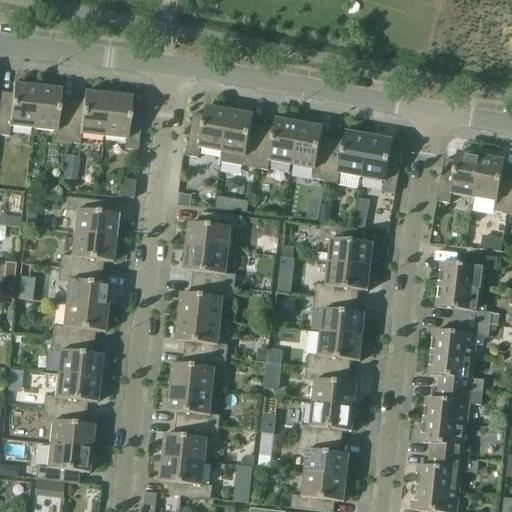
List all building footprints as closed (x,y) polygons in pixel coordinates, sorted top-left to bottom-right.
[(11,127),(33,130),(38,87),(14,85),(13,94),(2,93),(0,106),(0,136),(10,137),(11,127)] [(55,143),(67,144),(72,101),(61,100),(62,90),(38,87),(33,130),(56,133),(55,143)] [(81,136),(103,138),(108,95),(85,93),(84,102),(72,101),(67,144),(80,146),(81,136)] [(108,95),(103,138),(126,141),(125,151),(138,152),(143,109),(131,108),(132,98),(108,95)] [(201,149),(224,153),(231,111),(208,107),(206,117),(194,114),(187,157),(200,159),(201,149)] [(224,153),(222,163),(257,169),(264,127),(253,125),(255,115),(231,111),(224,153)] [(271,162),(293,166),(301,124),(277,120),(276,129),(264,127),(257,169),(269,172),(271,162)] [(314,180),(326,182),(334,140),(323,138),(324,128),(301,124),(293,166),(315,170),(314,180)] [(341,174),(363,178),(370,136),(347,132),(345,142),(334,140),(326,182),(339,184),(341,174)] [(370,136),(363,178),(385,182),(383,192),(396,195),(404,152),(392,150),(394,141),(370,136)] [(453,195),(475,199),(482,157),(459,152),(457,162),(446,160),(438,202),(451,204),(453,195)] [(495,213),(508,215),(511,191),(511,171),(504,170),(506,161),(482,157),(475,199),(497,203),(495,213)] [(66,172),(65,181),(77,182),(78,173),(66,172)] [(121,180),(119,198),(134,200),(136,182),(121,180)] [(190,206),(192,197),(180,195),(179,205),(190,206)] [(76,212),(73,235),(116,239),(118,216),(109,215),(110,203),(67,198),(66,211),(76,212)] [(238,201),(236,212),(247,213),(249,203),(238,201)] [(324,204),(321,222),(330,223),(333,205),(324,204)] [(308,210),(307,218),(318,220),(320,213),(308,210)] [(367,223),(369,214),(357,212),(356,221),(367,223)] [(190,224),(187,247),(229,252),(232,230),(242,231),(243,218),(201,213),(199,225),(190,224)] [(9,218),(8,227),(20,228),(21,219),(9,218)] [(332,241),(329,263),(372,268),(374,245),(365,243),(366,232),(324,227),(322,240),(332,241)] [(61,256),(59,269),(102,274),(103,262),(113,263),(116,239),(73,235),(71,257),(61,256)] [(481,250),(501,252),(503,240),(483,236),(481,250)] [(294,259),(295,248),(284,246),(283,258),(294,259)] [(194,272),(193,284),(235,289),(237,276),(227,275),(229,252),(187,247),(184,271),(194,272)] [(443,264),(440,286),(482,291),(485,270),(497,271),(499,258),(468,255),(467,266),(443,264)] [(317,285),(316,298),(358,302),(359,291),(369,292),(372,268),(329,263),(327,286),(317,285)] [(68,283),(65,305),(108,310),(110,286),(101,285),(102,274),(59,269),(58,282),(68,283)] [(182,294),(179,318),(221,323),(224,300),(234,301),(235,289),(193,284),(192,295),(182,294)] [(481,303),(482,291),(440,286),(438,308),(461,311),(460,322),(491,326),(497,327),(499,316),(492,315),(493,313),(487,313),(488,304),(481,303)] [(3,287),(1,297),(12,299),(13,289),(3,287)] [(19,289),(18,299),(34,301),(35,291),(19,289)] [(324,311),(322,334),(364,339),(367,315),(357,314),(358,302),(316,298),(314,310),(324,311)] [(53,326),(51,339),(94,344),(95,332),(105,333),(108,310),(65,305),(63,328),(53,326)] [(186,343),(185,354),(227,359),(229,346),(219,345),(221,323),(179,318),(177,342),(186,343)] [(435,331),(433,354),(475,358),(476,346),(483,346),(484,338),(490,339),(491,326),(460,322),(459,334),(435,331)] [(309,355),(308,368),(350,373),(352,361),(361,362),(364,339),(322,334),(319,356),(309,355)] [(60,353),(57,375),(100,380),(103,356),(93,355),(94,344),(51,339),(50,352),(60,353)] [(258,361),(267,362),(268,350),(259,349),(258,361)] [(174,364),(171,388),(213,393),(216,370),(226,371),(227,359),(185,354),(184,366),(174,364)] [(433,354),(430,376),(446,378),(445,389),(484,394),(485,381),(472,379),(475,358),(433,354)] [(268,367),(266,390),(278,392),(281,368),(268,367)] [(316,382),(314,404),(356,409),(359,385),(349,384),(350,373),(308,368),(306,381),(316,382)] [(45,397),(44,409),(86,414),(88,403),(97,404),(100,380),(57,375),(55,398),(45,397)] [(178,413),(177,424),(219,429),(221,416),(211,415),(213,393),(171,388),(169,412),(178,413)] [(427,399),(425,421),(467,426),(469,405),(482,406),(484,394),(445,389),(443,401),(427,399)] [(301,425),(300,438),(342,443),(344,432),(353,433),(356,409),(314,404),(311,427),(301,425)] [(52,423),(49,446),(92,450),(95,427),(85,426),(86,414),(44,409),(42,422),(52,423)] [(425,421),(422,443),(438,445),(437,457),(470,460),(471,448),(465,447),(467,426),(425,421)] [(166,435),(163,459),(205,463),(208,440),(218,441),(219,429),(177,424),(176,436),(166,435)] [(308,452),(306,474),(348,479),(351,456),(341,454),(342,443),(300,438),(298,451),(308,452)] [(92,450),(49,446),(47,468),(37,467),(36,480),(78,485),(80,473),(89,474),(92,450)] [(242,460),(241,468),(253,469),(254,457),(246,457),(242,460)] [(260,457),(258,469),(270,470),(272,458),(260,457)] [(420,466),(417,489),(459,493),(462,472),(477,474),(478,463),(470,462),(470,460),(437,457),(436,468),(420,466)] [(205,463),(163,459),(161,479),(161,482),(170,483),(169,495),(212,500),(213,487),(203,486),(205,463)] [(238,467),(237,479),(252,481),(253,469),(241,468),(238,467)] [(348,479),(306,474),(303,497),(293,496),(292,509),(320,511),(334,511),(336,502),(345,503),(348,479)] [(457,511),(459,493),(417,489),(415,511),(424,511),(457,511)] [(146,493),(145,502),(157,503),(158,495),(146,493)]
